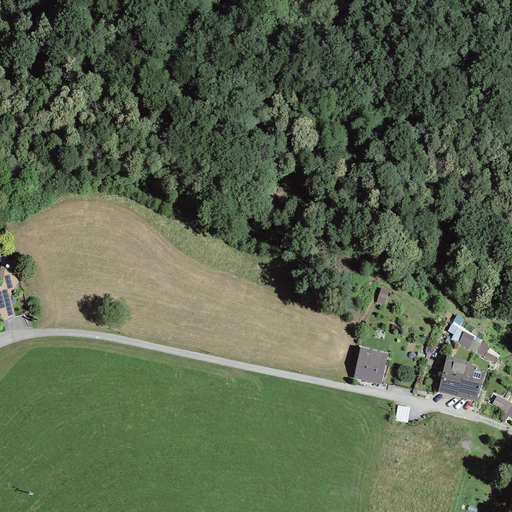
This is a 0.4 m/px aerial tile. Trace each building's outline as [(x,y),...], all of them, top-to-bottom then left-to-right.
[(0,315),(3,321),(15,316),(10,297),(18,283),(10,267),(1,266),(0,269),(0,315)] [(389,291),(380,287),(375,302),(384,306),(389,291)] [(453,322),(459,326),(464,319),(457,315),(453,322)] [(459,326),(453,322),(447,331),(453,334),(450,340),(494,363),(499,356),(481,342),(482,340),(459,326)] [(388,354),(360,347),(352,378),(380,385),(388,354)] [(466,362),(446,356),(437,392),(457,397),(466,362)] [(472,363),(466,362),(457,397),(475,401),(485,373),(470,368),(472,363)] [(511,404),(496,396),(491,404),(511,416),(511,404)] [(398,411),(409,412),(410,405),(399,404),(398,411)]
